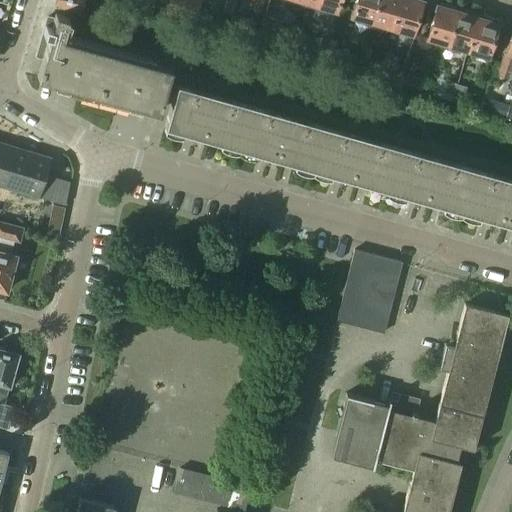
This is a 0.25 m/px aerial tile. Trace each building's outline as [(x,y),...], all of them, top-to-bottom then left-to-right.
[(82,0),(55,0),(54,5),(79,13),(82,0)] [(182,12),(185,0),(169,0),(167,7),(182,12)] [(200,0),(185,0),(182,12),(196,16),(200,0)] [(235,0),(225,0),(221,13),(230,15),(235,0)] [(316,0),(315,7),(335,13),(338,0),(316,0)] [(371,23),(377,0),(355,0),(350,17),(371,23)] [(391,29),(399,0),(377,0),(371,23),(391,29)] [(399,0),(391,29),(411,35),(421,0),(399,0)] [(446,46),(457,9),(443,5),(442,8),(437,7),(427,40),(446,46)] [(467,52),(477,19),(472,17),(473,14),(457,9),(446,46),(467,52)] [(61,39),(67,18),(55,14),(53,21),(45,19),(41,35),(44,36),(48,38),(37,77),(37,78),(41,79),(78,89),(118,101),(157,112),(169,70),(61,39)] [(489,58),(500,22),(483,17),(482,20),(477,19),(467,52),(489,58)] [(511,33),(501,69),(510,71),(511,64),(511,33)] [(199,136),(212,94),(176,84),(164,126),(199,136)] [(237,147),(249,104),(212,94),(199,136),(237,147)] [(275,158),(288,115),(249,104),(237,147),(275,158)] [(312,168),(325,126),(288,115),(275,158),(312,168)] [(350,179),(362,136),(325,126),(312,168),(350,179)] [(387,190),(399,147),(362,136),(350,179),(387,190)] [(39,197),(50,159),(34,154),(0,142),(0,175),(10,179),(9,180),(13,181),(10,188),(39,197)] [(423,200),(435,157),(399,147),(387,190),(423,200)] [(460,211),(473,168),(435,157),(423,200),(460,211)] [(497,221),(509,178),(473,168),(460,211),(497,221)] [(511,225),(511,179),(509,178),(497,221),(511,225)] [(18,242),(21,228),(0,222),(0,290),(5,291),(14,255),(8,254),(12,240),(18,242)] [(383,332),(402,262),(354,250),(352,261),(336,320),(383,332)] [(465,303),(464,303),(453,345),(444,343),(438,367),(447,370),(433,423),(403,416),(406,405),(396,402),(389,400),(386,405),(349,395),(335,452),(370,461),(372,458),(413,468),(401,511),(376,511),(371,511),(370,511),(446,511),(463,446),(472,448),(506,313),(465,303)] [(17,354),(0,348),(0,394),(5,396),(17,354)] [(0,402),(0,426),(6,429),(13,406),(0,402)] [(230,505),(236,481),(181,467),(175,492),(230,505)] [(111,511),(113,506),(79,497),(75,511),(111,511)]
